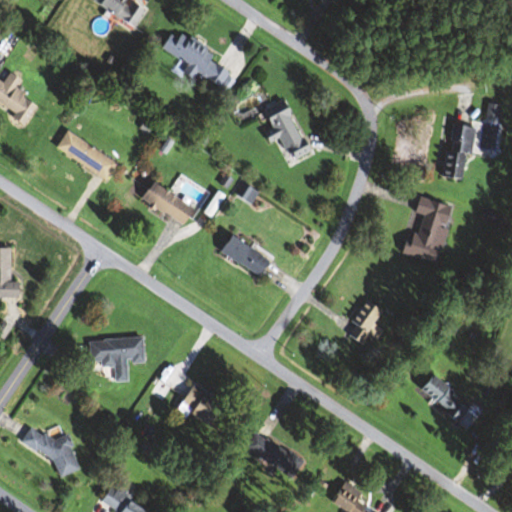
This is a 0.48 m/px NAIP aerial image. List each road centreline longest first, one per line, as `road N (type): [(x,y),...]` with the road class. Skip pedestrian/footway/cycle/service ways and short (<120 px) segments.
road 1 (residential): [(501,511),(0,173)]
road 2 (residential): [(262,350),(343,225),(368,156),(369,109),(346,78),(232,0)]
road 3 (residential): [(0,401),(105,244)]
